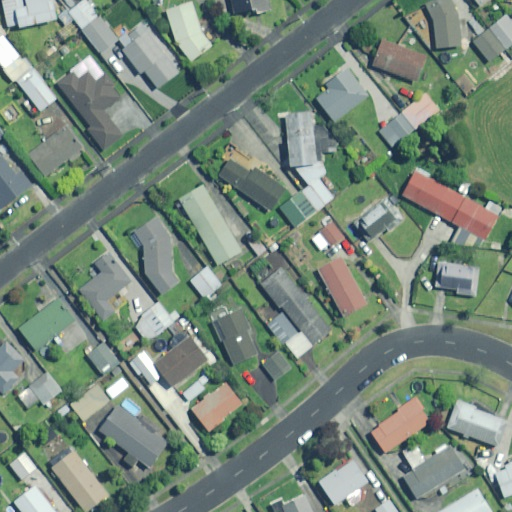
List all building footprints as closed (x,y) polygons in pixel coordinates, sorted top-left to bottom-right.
[(2,0),(9,27),(19,25),(20,28),(57,20),(52,0),(2,0)] [(83,30),(99,18),(86,0),(70,12),(83,30)] [(230,0),(234,15),(256,11),(257,14),(272,11),(269,0),(230,0)] [(451,0),(437,0),(427,5),(436,23),(439,50),(462,46),(458,12),(451,0)] [(168,9),(170,16),(179,44),(191,62),(212,48),(201,32),(192,2),(168,9)] [(511,45),(511,22),(507,16),(474,42),(491,63),(511,45)] [(99,18),(83,30),(101,54),(119,41),(101,17),(99,18)] [(179,73),(142,24),(129,34),(134,42),(123,50),(141,75),(145,72),(158,89),(179,73)] [(17,80),(31,69),(0,28),(0,64),(14,83),(17,80)] [(427,57),(384,41),(374,66),(417,82),(427,57)] [(121,99),(91,59),(58,84),(91,128),(88,130),(105,151),(123,137),(104,112),(121,99)] [(31,69),(17,80),(41,112),(57,100),(33,68),(31,69)] [(369,97),(348,69),(326,86),(328,89),(316,98),(335,123),(369,97)] [(402,114),(415,131),(440,111),(427,94),(402,114)] [(317,165),(317,158),(316,157),(313,112),(286,114),(291,167),(296,167),(317,165)] [(82,150),(66,128),(29,155),(45,177),(82,150)] [(325,140),(325,153),(338,153),(338,139),(325,140)] [(0,211),(31,187),(4,154),(0,157),(0,211)] [(303,192),(318,211),(334,199),(319,180),(329,173),(317,158),(317,165),(296,167),(311,186),(303,192)] [(230,160),(219,176),(271,212),(286,190),(255,168),(251,174),(230,160)] [(486,209),(416,172),(403,196),(486,240),(503,209),(490,202),(486,209)] [(242,252),(203,186),(180,200),(219,266),(242,252)] [(389,234),(401,224),(382,203),(358,224),(372,240),(385,229),(389,234)] [(181,282),(171,268),(171,238),(157,217),(133,234),(151,260),(141,266),(162,296),(181,282)] [(311,239),(321,250),(328,244),(331,248),(345,237),(332,221),(311,239)] [(132,284),(109,254),(95,265),(103,274),(81,291),(105,322),(115,314),(107,303),(132,284)] [(367,305),(342,258),(319,270),(344,318),(367,305)] [(480,268),(439,262),(435,288),(457,291),(457,294),(476,297),(480,268)] [(222,286),(209,268),(191,281),(204,298),(222,286)] [(280,310),(283,307),(303,333),(287,345),(297,359),(331,332),(283,270),(262,286),(280,310)] [(75,322),(57,299),(19,329),(37,351),(75,322)] [(146,338),(148,337),(150,340),(180,317),(176,312),(169,317),(159,303),(134,322),(146,338)] [(250,331),(241,311),(215,322),(234,366),(257,356),(247,333),(250,331)] [(145,352),(133,361),(152,384),(163,376),(173,389),(209,360),(191,337),(155,365),(145,352)] [(25,362),(7,343),(0,349),(0,391),(4,396),(20,379),(14,373),(25,362)] [(117,362),(104,344),(89,356),(102,374),(117,362)] [(290,370),(279,355),(263,367),(275,382),(290,370)] [(61,392),(48,374),(30,387),(44,405),(61,392)] [(199,380),(183,394),(190,403),(207,389),(199,380)] [(243,405),(227,383),(192,409),(210,432),(225,421),(223,419),(243,405)] [(110,402),(97,385),(71,405),(85,422),(110,402)] [(69,403),(62,395),(47,408),(53,416),(69,403)] [(432,423),(416,399),(398,411),(399,414),(372,432),(386,453),(432,423)] [(511,424),(458,403),(448,428),(502,449),(511,424)] [(168,445),(117,406),(99,430),(150,469),(168,445)] [(466,470),(451,445),(425,461),(415,445),(403,452),(415,471),(404,478),(417,499),(466,470)] [(88,511),(109,497),(75,452),(53,469),(85,511),(88,511)] [(37,469),(25,454),(10,465),(23,481),(37,469)] [(368,483),(352,460),(320,483),(336,505),(368,483)] [(511,495),(511,463),(507,466),(508,470),(496,474),(505,498),(511,495)] [(55,511),(35,487),(14,503),(21,511),(55,511)] [(491,511),(478,490),(443,511),(491,511)] [(313,511),(306,495),(282,506),(284,511),(313,511)] [(397,511),(389,500),(376,510),(377,511),(397,511)]
